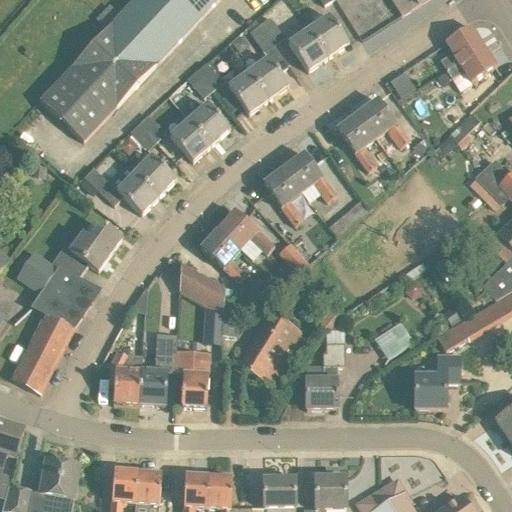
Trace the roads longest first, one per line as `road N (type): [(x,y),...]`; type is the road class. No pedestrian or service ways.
road 1 (residential): [(55,422),(112,311),(164,237),(246,158),(329,95),(491,0)]
road 2 (residential): [(502,511),(470,460),(420,434),(170,442),(55,422)]
